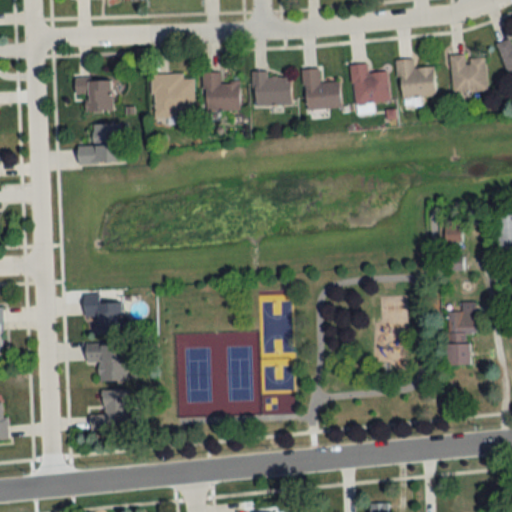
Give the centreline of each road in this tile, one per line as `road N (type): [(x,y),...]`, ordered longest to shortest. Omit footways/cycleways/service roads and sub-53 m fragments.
road 1 (residential): [(0,491),(511,442)]
road 2 (residential): [(47,488),(28,0)]
road 3 (residential): [(31,43),(413,19),(494,0)]
